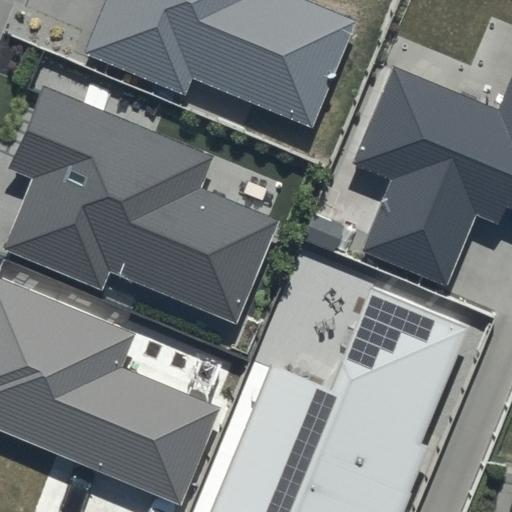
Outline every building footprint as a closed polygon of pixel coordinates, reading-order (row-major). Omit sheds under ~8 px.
[(104,0),(83,55),(186,97),(194,78),(312,126),(353,24),(294,0),(104,0)] [(511,73),(497,110),(393,67),(354,162),(392,178),(362,252),(449,288),(479,215),(499,223),(506,206),(511,208),(511,73)] [(212,156),(44,86),(10,168),(32,177),(2,250),(103,291),(111,271),(236,322),(279,219),(199,187),(212,156)] [(132,333),(0,278),(0,431),(179,505),(220,408),(118,367),(132,333)] [(470,327),(371,286),(330,385),(274,363),(213,511),(402,511),(430,444),(424,441),(470,327)]
